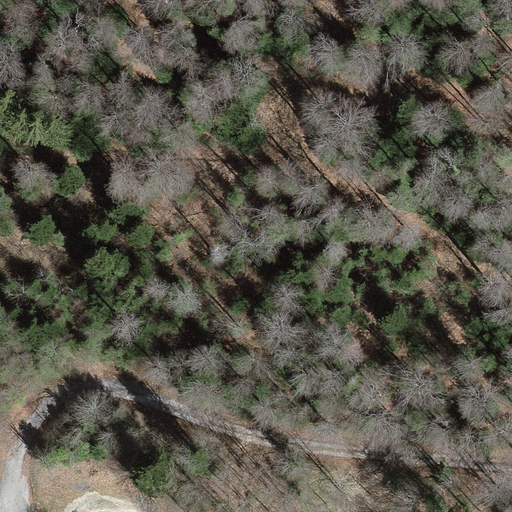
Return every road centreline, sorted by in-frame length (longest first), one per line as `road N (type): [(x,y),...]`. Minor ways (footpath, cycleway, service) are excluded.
road 1 (track): [(13,511),(19,448),(32,426),(58,397),(92,387),(294,445),(511,465)]
road 2 (track): [(511,115),(333,86),(210,45),(110,0)]
